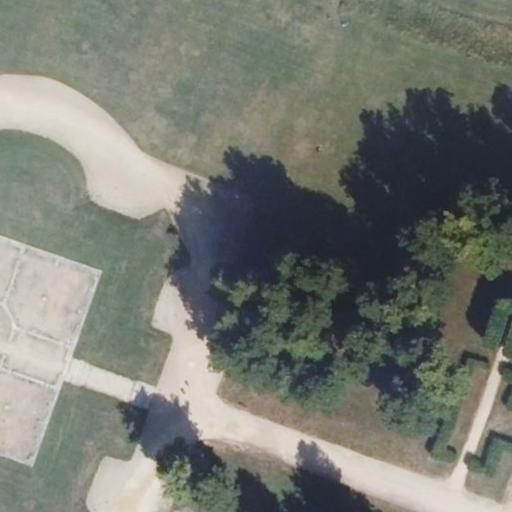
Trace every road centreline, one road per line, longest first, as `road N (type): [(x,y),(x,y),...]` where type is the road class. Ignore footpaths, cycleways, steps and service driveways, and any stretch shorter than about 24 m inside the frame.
road 1 (track): [(0,108),(97,142),(222,212),(211,308)]
road 2 (track): [(470,511),(182,414)]
road 3 (track): [(511,331),(450,504)]
